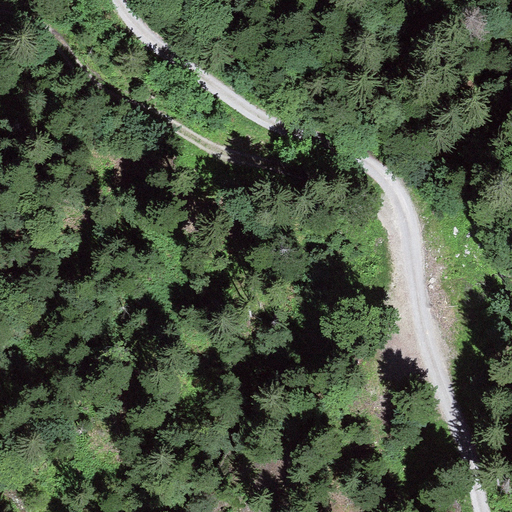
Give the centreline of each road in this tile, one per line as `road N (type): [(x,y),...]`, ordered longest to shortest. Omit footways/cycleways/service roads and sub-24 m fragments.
road 1 (track): [(480,511),(426,347),(400,193),(389,177),(243,107),(159,49),(117,0)]
road 2 (track): [(0,13),(50,32),(82,74),(131,103),(245,154),(402,206)]
